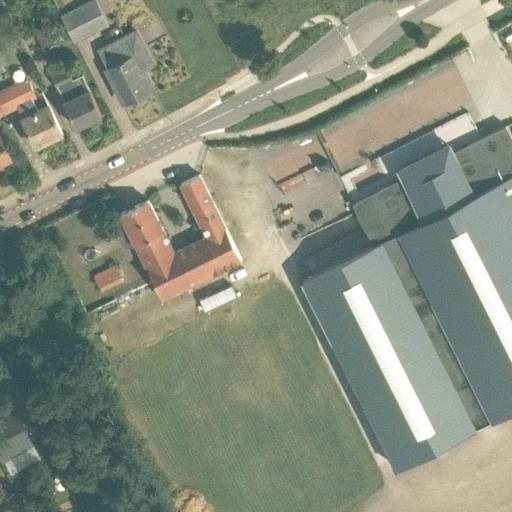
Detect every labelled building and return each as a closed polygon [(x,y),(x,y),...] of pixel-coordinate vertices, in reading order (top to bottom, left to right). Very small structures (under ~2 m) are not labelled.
[(96,0),(93,0),(61,16),(74,42),(109,24),(96,0)] [(48,24),(34,30),(42,47),(56,41),(48,24)] [(126,38),(99,52),(126,102),(152,88),(126,38)] [(91,89),(83,74),(73,79),(67,68),(65,63),(50,70),(59,89),(60,88),(66,100),(64,101),(76,126),(102,113),(91,89)] [(32,99),(35,98),(26,79),(0,91),(0,98),(7,112),(17,107),(22,117),(23,119),(36,145),(63,132),(50,106),(38,111),(32,99)] [(0,104),(0,162),(13,156),(0,129),(0,113),(4,112),(0,104)] [(511,135),(506,124),(482,137),(467,144),(470,148),(454,156),(450,149),(405,172),(408,179),(394,186),(392,182),(353,202),(374,243),(303,279),(398,467),(477,427),(477,426),(494,417),(494,418),(511,409),(511,135)] [(136,243),(162,296),(205,274),(242,256),(216,204),(200,173),(181,182),(207,235),(175,251),(149,198),(121,212),(127,225),(122,228),(119,231),(119,236),(122,244),(126,246),(131,245),(136,243)] [(116,265),(95,275),(103,292),(125,281),(116,265)] [(0,441),(0,460),(1,463),(5,460),(34,445),(25,428),(12,434),(0,441)]
